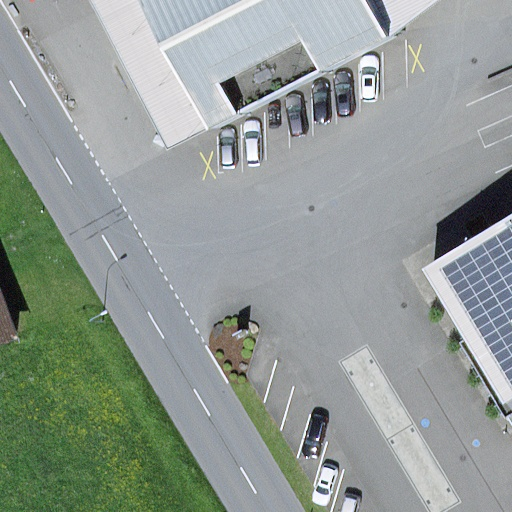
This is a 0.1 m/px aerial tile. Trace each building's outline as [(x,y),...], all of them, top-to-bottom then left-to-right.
[(220,129),(153,0),(98,0),(176,151),(220,129)] [(153,0),(220,129),(399,38),(379,0),(153,0)] [(448,0),(379,0),(399,38),(448,0)] [(511,224),(434,271),(511,400),(511,224)] [(0,349),(35,338),(0,225),(0,349)]
